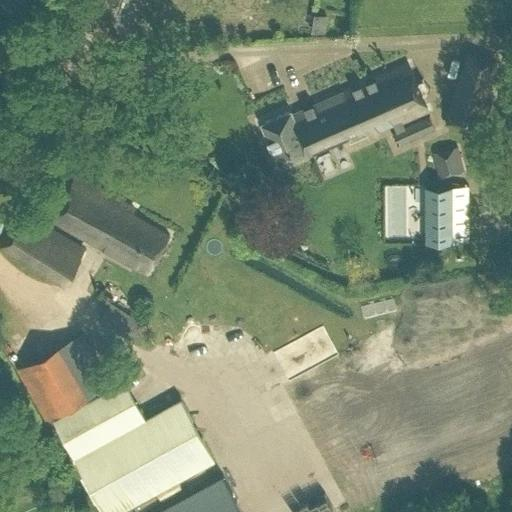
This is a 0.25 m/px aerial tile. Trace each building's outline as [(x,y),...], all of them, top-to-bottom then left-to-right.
[(311,30),(325,32),(328,15),(314,13),(311,30)] [(484,125),(492,102),(487,100),(498,59),(467,50),(444,121),(473,131),(476,123),(484,125)] [(372,132),(428,107),(409,63),(294,113),(292,108),(260,122),(278,164),(346,135),(349,138),(370,129),(372,132)] [(398,143),(435,129),(428,114),(392,129),(398,143)] [(440,175),(465,167),(457,144),(432,152),(440,175)] [(148,271),(169,234),(129,212),(132,205),(78,174),(53,218),(148,271)] [(425,184),(425,241),(469,240),(469,198),(445,198),(445,184),(425,184)] [(46,234),(14,215),(0,241),(0,245),(64,284),(84,246),(50,226),(46,234)] [(128,338),(140,320),(110,300),(98,318),(128,338)] [(45,418),(111,383),(83,329),(16,367),(45,418)] [(144,417),(123,379),(53,417),(103,511),(105,511),(211,455),(180,398),(144,417)] [(244,434),(262,426),(257,416),(239,424),(244,434)] [(244,511),(223,474),(153,511),(244,511)]
